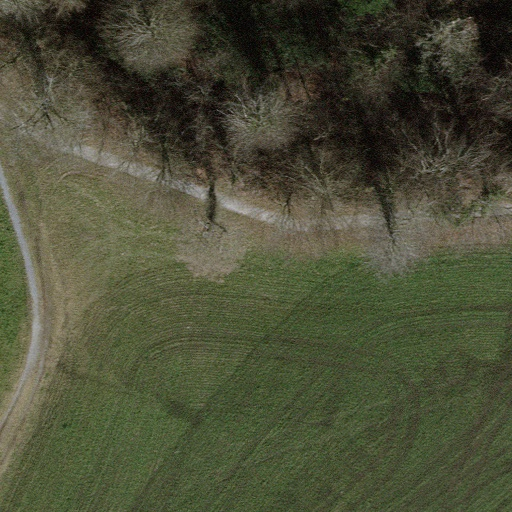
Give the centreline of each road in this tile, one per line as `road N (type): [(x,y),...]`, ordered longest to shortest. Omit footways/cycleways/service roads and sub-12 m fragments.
road 1 (track): [(0,122),(301,227),(511,210)]
road 2 (track): [(0,465),(43,372),(52,286),(0,146)]
